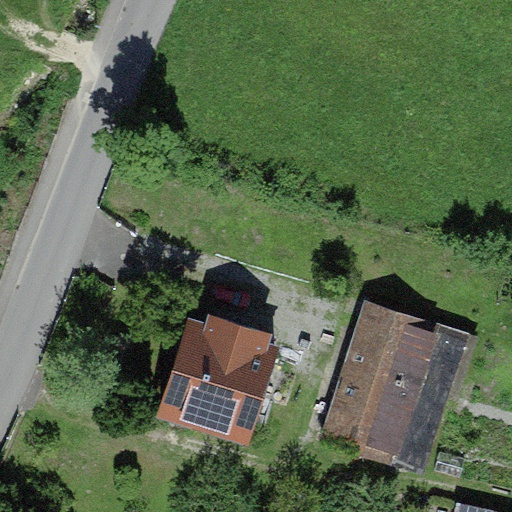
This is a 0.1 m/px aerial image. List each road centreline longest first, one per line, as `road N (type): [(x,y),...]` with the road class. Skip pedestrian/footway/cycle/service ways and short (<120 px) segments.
road 1 (residential): [(168,0),(0,386)]
road 2 (track): [(138,68),(0,27)]
